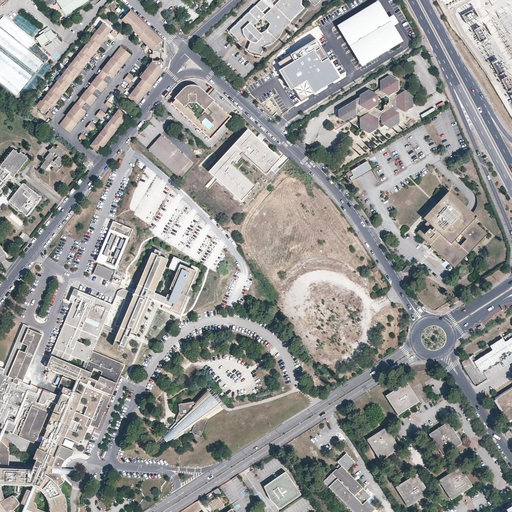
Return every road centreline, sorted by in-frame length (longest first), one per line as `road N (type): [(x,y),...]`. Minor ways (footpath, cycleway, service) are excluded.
road 1 (residential): [(215,79),(347,204),(422,322)]
road 2 (secondary): [(414,334),(402,353),(155,511)]
road 3 (secondary): [(171,511),(423,353)]
road 4 (residential): [(73,138),(141,53),(122,36),(51,123)]
road 5 (primary): [(441,58),(511,233)]
road 6 (residential): [(0,289),(102,163)]
road 7 (primary): [(441,58),(511,190)]
road 8 (residential): [(444,353),(511,459)]
